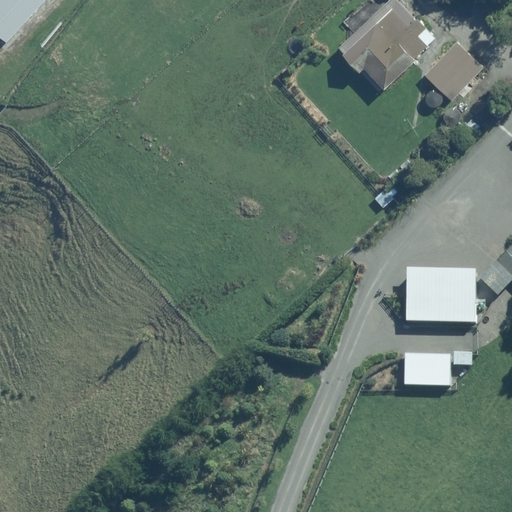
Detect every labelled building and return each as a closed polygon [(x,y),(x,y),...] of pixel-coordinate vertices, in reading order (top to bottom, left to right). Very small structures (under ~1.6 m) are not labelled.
[(77,39),(21,0),(20,0),(6,21),(62,61),(77,39)] [(349,32),(335,46),(380,90),(434,36),(397,0),(391,0),(378,14),(369,5),(346,28),(349,32)] [(480,69),(456,45),(426,75),(451,99),(480,69)] [(511,249),(483,283),(499,297),(511,281),(511,249)] [(476,271),(405,269),(404,323),(474,324),(476,271)]
